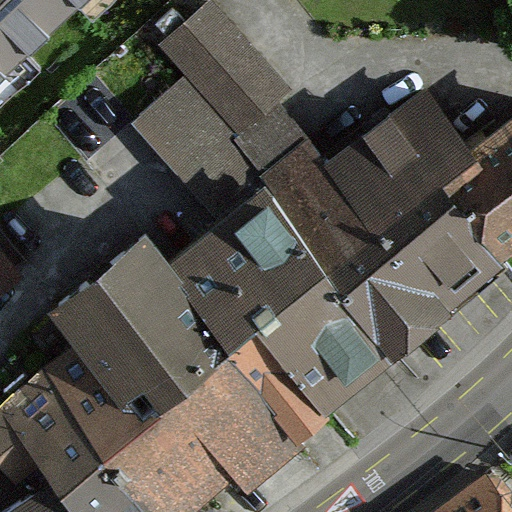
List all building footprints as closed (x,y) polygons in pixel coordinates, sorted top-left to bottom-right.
[(0,0),(0,84),(95,0),(0,0)] [(285,88),(208,2),(164,41),(189,69),(241,127),(274,98),(285,88)] [(241,127),(189,69),(138,114),(231,221),(272,189),(267,181),(311,142),(274,98),(241,127)] [(272,189),(397,353),(506,261),(449,198),(487,169),(473,151),(425,91),(331,164),(311,142),(267,181),(272,189)] [(449,198),(506,261),(511,255),(511,122),(473,151),(487,169),(449,198)] [(0,511),(178,511),(285,420),(295,433),(397,353),(272,189),(231,221),(172,267),(145,233),(60,302),(86,335),(0,409),(0,444),(35,490),(0,511)] [(0,287),(17,274),(0,252),(0,287)] [(491,467),(430,511),(511,511),(511,507),(507,501),(508,489),(491,467)]
